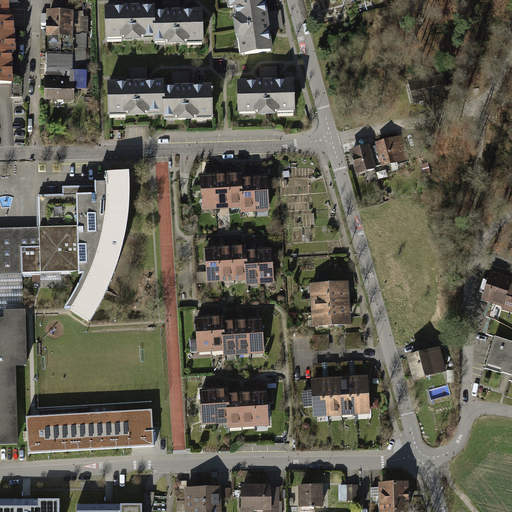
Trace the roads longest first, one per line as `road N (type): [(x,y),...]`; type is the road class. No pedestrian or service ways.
road 1 (residential): [(421,457),(0,474)]
road 2 (residential): [(332,141),(0,154)]
road 3 (tertiary): [(421,457),(332,141)]
road 4 (tertiary): [(332,141),(294,0)]
road 5 (residential): [(472,262),(466,407)]
road 6 (residential): [(451,114),(332,141)]
